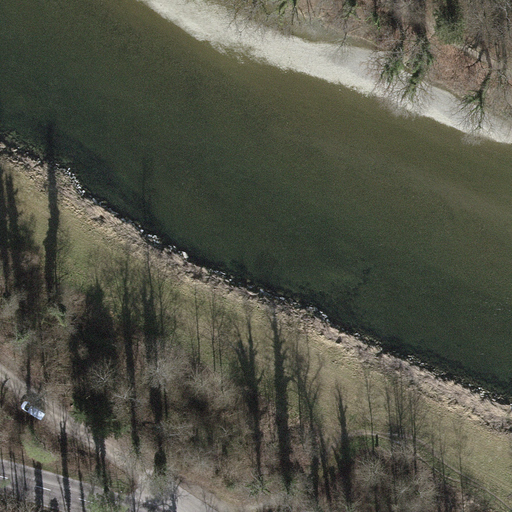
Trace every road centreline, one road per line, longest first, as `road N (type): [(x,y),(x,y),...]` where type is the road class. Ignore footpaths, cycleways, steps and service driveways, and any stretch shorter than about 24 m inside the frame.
road 1 (track): [(0,372),(189,499)]
road 2 (tertiary): [(117,511),(0,478)]
